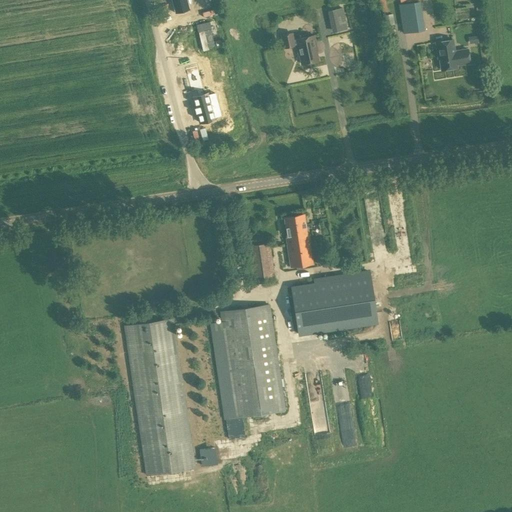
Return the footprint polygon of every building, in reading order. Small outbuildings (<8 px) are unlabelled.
[(176,0),(180,12),(194,8),(191,0),(176,0)] [(420,1),(400,4),(404,33),(424,29),(420,1)] [(343,8),(331,10),(336,31),(348,28),(343,8)] [(395,25),(392,14),(389,15),(383,16),(385,27),(395,25)] [(395,29),(385,31),(387,42),(397,41),(395,29)] [(291,33),(281,35),(284,48),(294,46),(294,44),(297,44),(298,47),(296,49),(298,54),(300,55),(302,64),(318,60),(315,45),(316,45),(314,35),(296,39),(293,40),(291,33)] [(171,44),(177,71),(198,67),(193,40),(171,44)] [(453,40),(436,42),(438,56),(439,56),(441,70),(457,67),(456,65),(469,63),(467,49),(454,51),(453,40)] [(204,90),(200,73),(188,76),(192,93),(194,92),(196,100),(191,101),(197,125),(212,121),(206,97),(200,99),(198,91),(204,90)] [(304,214),(285,217),(288,237),(286,237),(290,266),(312,263),(308,234),(306,234),(304,214)] [(269,243),(249,246),(255,283),(275,280),(269,243)] [(315,283),(292,287),(298,333),(377,322),(369,271),(314,279),(315,283)] [(222,322),(212,324),(226,418),(285,410),(270,305),(221,312),(222,322)] [(174,319),(125,326),(147,475),(196,468),(174,319)] [(216,446),(200,447),(202,464),(217,462),(216,446)]
